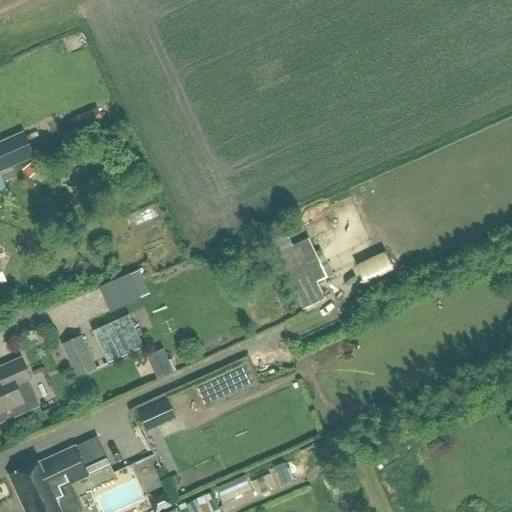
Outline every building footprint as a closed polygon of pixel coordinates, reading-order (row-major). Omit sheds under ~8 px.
[(0,145),(0,171),(15,165),(5,143),(0,145)] [(40,169),(34,162),(24,171),(30,178),(40,169)] [(303,310),(325,300),(312,274),(322,269),(308,239),(277,254),(303,310)] [(77,378),(97,370),(82,336),(62,345),(77,378)] [(15,420),(39,409),(28,384),(31,383),(21,361),(0,370),(0,380),(1,383),(0,383),(0,425),(1,426),(6,423),(8,421),(8,417),(7,414),(11,412),(15,420)] [(159,403),(137,413),(145,432),(167,422),(159,403)] [(24,511),(65,511),(60,499),(65,496),(62,489),(110,467),(97,438),(9,478),(24,511)] [(159,452),(121,466),(125,477),(97,487),(106,511),(109,511),(173,489),(159,452)] [(252,481),(257,494),(279,485),(273,472),(252,481)] [(244,477),(217,489),(220,496),(247,484),(244,477)] [(179,511),(219,511),(212,494),(178,509),(179,511)]
